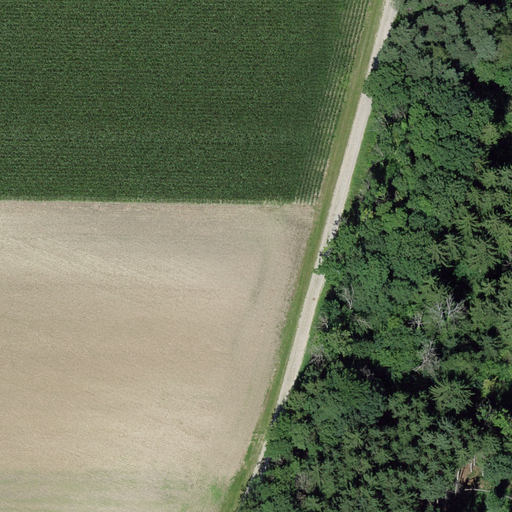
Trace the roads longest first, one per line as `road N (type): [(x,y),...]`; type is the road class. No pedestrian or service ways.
road 1 (track): [(336,215),(274,455),(246,511)]
road 2 (track): [(336,215),(394,0)]
